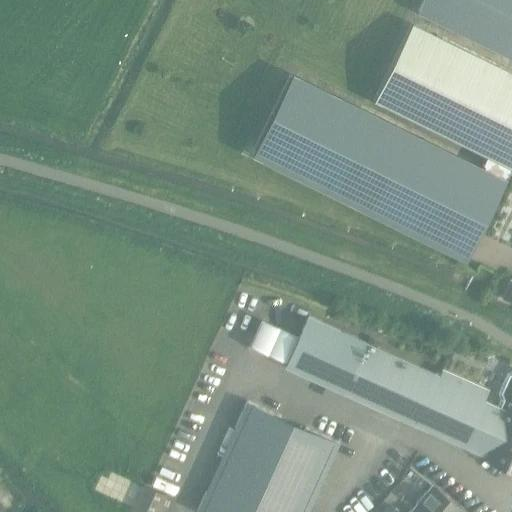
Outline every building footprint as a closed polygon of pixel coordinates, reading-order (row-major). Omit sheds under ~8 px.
[(511,0),(423,0),(418,11),(511,57),(511,0)] [(511,76),(411,27),(375,100),(511,167),(511,76)] [(291,78),(255,150),(469,256),(505,183),(291,78)] [(511,279),(503,298),(511,302),(511,279)] [(287,364),(286,366),(344,392),(366,343),(308,317),(300,336),(287,364)] [(366,342),(367,343),(344,392),(471,449),(470,453),(480,457),(481,455),(485,457),(484,459),(511,471),(511,371),(507,372),(496,393),(499,400),(496,405),(487,402),(484,401),(489,390),(442,370),(440,376),(366,342)] [(206,491),(197,511),(198,511),(301,511),(321,468),(327,470),(340,442),(305,427),(303,432),(279,421),(281,416),(247,400),(235,427),(240,429),(212,493),(206,491)] [(413,507),(419,511),(464,511),(432,485),(413,507)] [(137,511),(159,511),(167,495),(148,487),(137,511)] [(389,503),(381,511),(398,511),(399,511),(389,503)]
